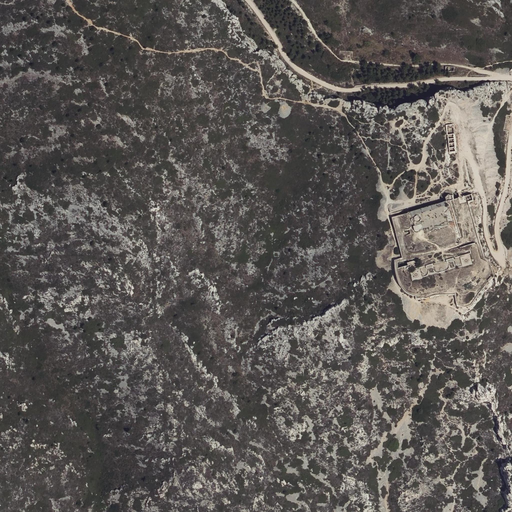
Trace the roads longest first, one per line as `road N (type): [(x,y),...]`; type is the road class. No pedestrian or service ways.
road 1 (track): [(247,0),(291,65),(327,85),(499,78)]
road 2 (track): [(456,111),(498,259),(511,134)]
